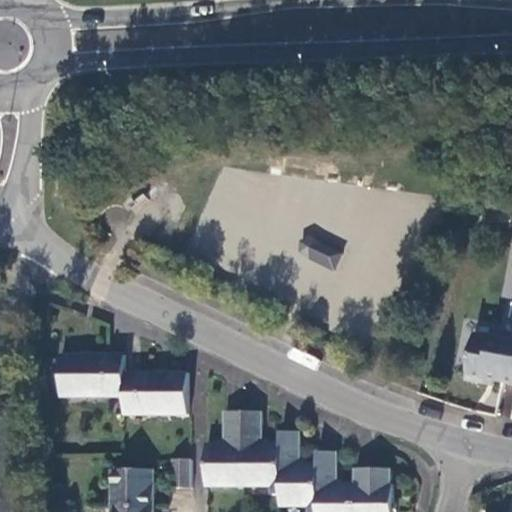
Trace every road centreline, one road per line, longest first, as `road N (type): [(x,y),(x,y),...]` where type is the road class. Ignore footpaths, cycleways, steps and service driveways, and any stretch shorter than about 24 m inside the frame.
road 1 (tertiary): [(468,445),(362,408),(200,330),(108,284),(0,211)]
road 2 (primary): [(47,59),(511,42)]
road 3 (primary): [(370,0),(49,25)]
road 4 (tertiary): [(0,209),(24,164),(33,77)]
